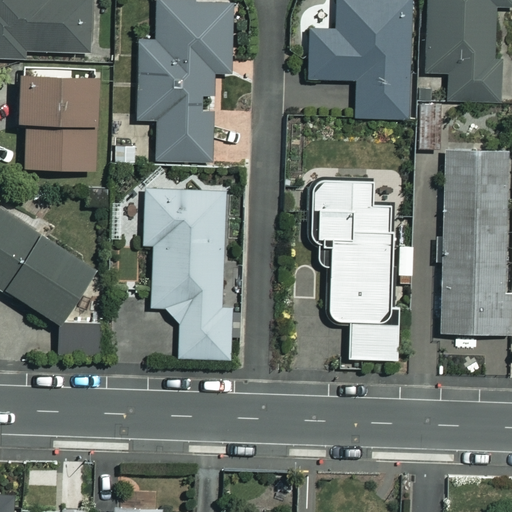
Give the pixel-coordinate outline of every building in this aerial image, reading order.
[(86,0),(0,0),(0,57),(20,58),(20,51),(86,52),(86,0)] [(230,1),(216,0),(153,0),(152,41),(136,40),(133,118),(153,119),(152,159),(209,162),(211,111),(198,111),(199,94),(210,95),(211,71),(227,72),(230,1)] [(405,0),(332,0),(332,30),(306,29),(305,78),(353,79),(352,117),(405,117),(405,0)] [(507,0),(423,0),(420,71),(444,73),(442,99),(495,102),(497,50),(492,50),(494,5),(508,5),(507,0)] [(88,76),(11,77),(11,123),(20,123),(20,169),(88,168),(88,76)] [(501,111),(449,112),(449,137),(502,136),(501,111)] [(502,334),(506,150),(440,149),(437,333),(502,334)] [(369,181),(309,181),(308,239),(324,239),(324,321),(344,321),(344,359),(395,359),(395,298),(391,298),(391,230),(386,230),(386,205),(369,205),(369,181)] [(221,192),(142,189),(140,244),(150,245),(148,305),(159,306),(176,325),(175,357),(226,359),(228,308),(216,307),(221,192)] [(87,266),(0,214),(0,290),(53,323),(87,266)] [(94,325),(55,323),(53,354),(93,356),(94,325)] [(386,511),(387,494),(322,493),(321,511),(386,511)] [(9,511),(11,496),(0,495),(0,511),(9,511)]
